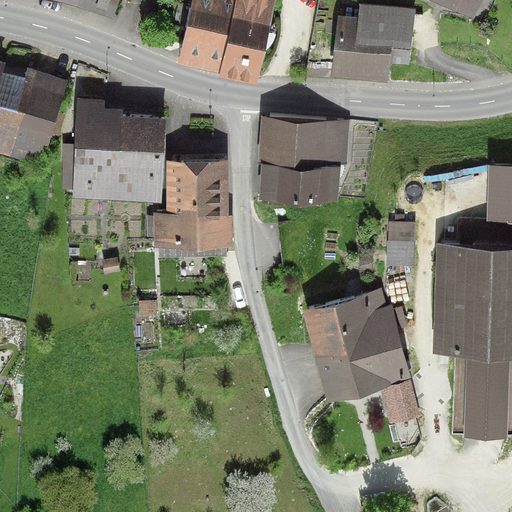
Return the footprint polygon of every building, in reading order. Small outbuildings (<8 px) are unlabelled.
[(67,0),(119,18),(125,0),(67,0)] [(277,0),(199,0),(186,54),(260,73),(277,0)] [(443,0),(474,14),(480,0),(443,0)] [(361,14),(346,13),(341,71),(394,76),(396,52),(415,53),(419,7),(362,2),(361,14)] [(0,149),(43,162),(71,72),(31,60),(29,68),(0,59),(0,57),(2,52),(0,51),(0,149)] [(117,93),(84,91),(77,193),(164,199),(169,117),(133,114),(133,105),(117,103),(117,93)] [(348,120),(266,115),(261,195),(331,199),(332,170),(345,170),(348,120)] [(229,152),(172,153),(173,208),(155,208),(155,241),(231,240),(229,152)] [(511,159),(490,159),(488,237),(511,237),(511,159)] [(511,237),(488,237),(441,235),(437,344),(468,345),(508,346),(511,346),(511,237)] [(389,237),(388,261),(416,262),(417,238),(389,237)] [(391,283),(311,304),(334,395),(414,374),(391,283)] [(508,346),(468,345),(466,433),(506,434),(508,346)]
